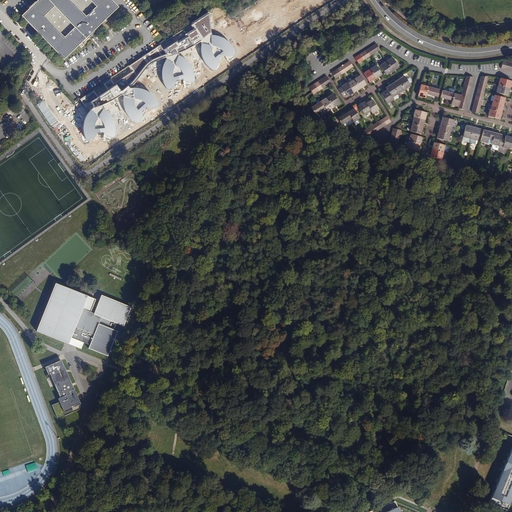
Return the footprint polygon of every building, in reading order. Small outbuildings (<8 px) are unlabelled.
[(111,0),(37,0),(21,16),(63,60),(88,36),(93,31),(119,7),(111,0)] [(377,44),(373,47),(375,50),(376,49),(378,52),(379,51),(381,50),(377,44)] [(375,54),(378,52),(376,49),(375,50),(373,47),(369,49),(373,55),(375,54)] [(386,62),(392,72),(398,68),(392,58),(386,62)] [(386,76),(392,72),(386,62),(380,66),(386,76)] [(347,68),(345,64),(342,67),(346,73),(349,71),(351,69),(349,66),(347,68)] [(376,66),(370,69),(376,79),(382,75),(376,66)] [(376,79),(370,69),(364,73),(370,83),(376,79)] [(361,75),(354,79),(361,89),(367,85),(361,75)] [(398,81),(405,91),(411,87),(404,77),(398,81)] [(498,85),(509,88),(511,81),(500,78),(498,85)] [(349,83),(355,93),(361,89),(354,79),(349,83)] [(399,95),(405,91),(398,81),(392,85),(399,95)] [(355,93),(349,83),(348,82),(342,87),(349,97),(355,93)] [(392,99),(399,95),(392,85),(386,89),(387,91),(392,99)] [(425,95),(427,87),(420,85),(417,97),(424,99),(425,95)] [(508,96),(509,88),(498,85),(496,93),(508,96)] [(439,90),(427,87),(425,95),(437,98),(439,90)] [(394,101),(392,99),(387,91),(380,95),(387,106),(394,101)] [(440,98),(452,102),(454,94),(448,92),(442,91),(440,98)] [(328,98),(334,108),(340,105),(333,94),(328,98)] [(451,106),(458,108),(459,104),(460,101),(462,96),(454,94),(452,102),(451,106)] [(492,102),(503,105),(505,98),(494,95),(493,96),(492,101),(492,102)] [(328,112),(334,108),(328,98),(321,102),(326,109),(328,112)] [(367,104),(371,112),(373,114),(379,110),(373,100),(367,104)] [(326,109),(321,102),(310,109),(314,116),(326,109)] [(365,116),(371,112),(367,104),(365,102),(359,106),(365,116)] [(492,102),(490,110),(501,113),(503,105),(492,102)] [(354,109),(348,113),(352,119),(354,122),(354,123),(361,119),(354,109)] [(413,118),(424,120),(426,113),(414,110),(412,117),(413,118)] [(499,120),(501,113),(490,110),(489,110),(487,117),(490,117),(499,120)] [(347,123),(352,119),(348,113),(338,120),(342,126),(347,123)] [(442,117),(440,125),(452,128),(453,128),(455,120),(454,120),(442,117)] [(413,118),(411,124),(422,127),(424,120),(413,118)] [(421,134),(422,127),(411,124),(410,131),(421,134)] [(450,134),(452,128),(440,125),(438,131),(450,134)] [(469,140),(472,128),(465,126),(462,138),(469,140)] [(480,130),(472,128),(469,140),(468,143),(475,145),(476,144),(480,130)] [(448,142),(450,134),(438,131),(436,139),(448,142)] [(488,140),(492,141),(494,134),(482,131),(479,142),(487,144),(488,140)] [(494,134),(492,141),(491,145),(498,147),(500,139),(501,135),(494,134)] [(410,135),(408,142),(420,145),(422,138),(410,135)] [(510,145),(511,138),(506,137),(505,140),(503,148),(506,149),(509,150),(510,145)] [(505,154),(506,149),(503,148),(505,140),(500,139),(498,147),(497,152),(505,154)] [(420,145),(408,142),(406,149),(418,152),(420,145)] [(434,143),(432,150),(444,153),(446,146),(434,143)] [(444,153),(432,150),(430,157),(442,160),(444,153)] [(124,326),(131,307),(102,295),(95,314),(82,309),(87,296),(56,284),(37,331),(68,344),(71,338),(75,339),(76,334),(80,336),(78,341),(90,345),(88,348),(107,356),(118,331),(114,330),(117,323),(124,326)] [(59,361),(46,367),(60,399),(50,404),(55,416),(63,412),(64,414),(79,407),(59,361)] [(491,428),(489,433),(495,434),(495,435),(498,436),(502,437),(502,438),(503,436),(504,436),(504,435),(503,435),(504,433),(491,428)] [(511,444),(490,497),(505,503),(511,485),(511,444)] [(368,511),(367,511),(400,511),(395,500),(368,511)]
